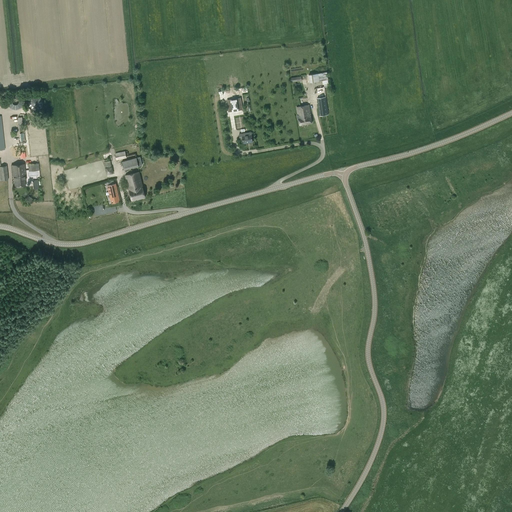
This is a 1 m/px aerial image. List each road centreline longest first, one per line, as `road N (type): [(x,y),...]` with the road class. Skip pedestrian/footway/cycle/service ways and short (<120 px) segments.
road 1 (unclassified): [(0,227),(80,245),(325,174),(345,176)]
road 2 (tertiary): [(343,511),(384,418),(368,358),(371,276),(345,176)]
road 3 (tertiary): [(345,176),(511,112)]
